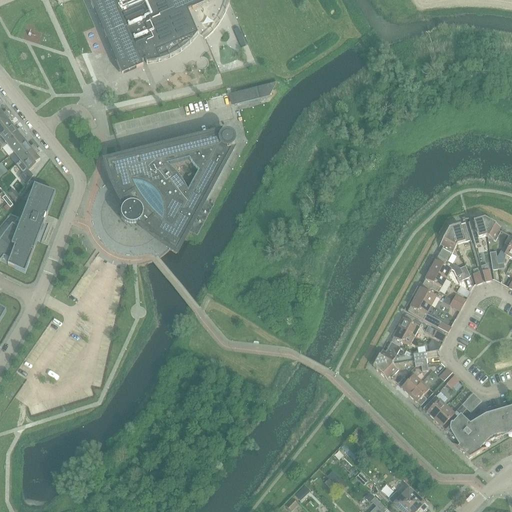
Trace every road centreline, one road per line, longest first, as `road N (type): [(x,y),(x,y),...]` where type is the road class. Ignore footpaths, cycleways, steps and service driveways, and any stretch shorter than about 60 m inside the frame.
road 1 (residential): [(38,297),(81,180),(0,79)]
road 2 (residential): [(511,386),(481,394),(444,350),(477,293),(511,298)]
